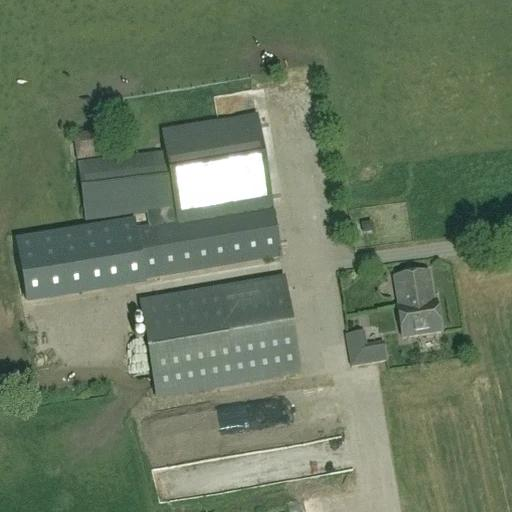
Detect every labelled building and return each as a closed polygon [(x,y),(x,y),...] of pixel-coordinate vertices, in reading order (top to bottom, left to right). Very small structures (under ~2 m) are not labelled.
[(256,119),(162,135),(165,155),(166,155),(169,154),(177,222),(271,206),(256,119)] [(76,164),(112,159),(108,132),(72,137),(76,164)] [(134,219),(16,239),(26,301),(147,281),(280,258),(271,206),(177,222),(169,154),(166,155),(165,155),(77,166),(84,223),(146,215),(148,225),(136,228),(134,219)] [(397,309),(402,340),(441,334),(436,303),(433,304),(428,275),(395,280),(400,309),(397,309)] [(284,282),(141,306),(156,399),(300,374),(284,282)] [(364,331),(349,334),(354,359),(387,353),(381,320),(362,324),(364,331)]
